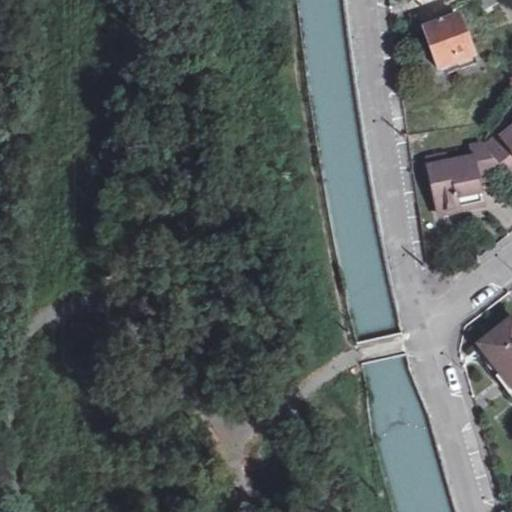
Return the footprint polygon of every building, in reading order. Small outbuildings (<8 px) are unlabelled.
[(502,0),(474,0),(483,13),(503,1),(502,0)] [(470,60),(456,20),(422,32),(430,53),(437,72),(470,60)] [(501,140),(511,154),(511,127),(499,137),(501,140)] [(511,154),(501,140),(487,152),(497,167),(506,177),(511,172),(511,154)] [(481,145),(468,148),(470,158),(426,168),(436,213),(458,209),(457,204),(478,199),(474,178),(487,175),(497,167),(487,152),(481,145)] [(511,323),(480,348),(494,364),(498,362),(511,380),(511,323)] [(300,430),(283,445),(292,455),(308,440),(300,430)]
